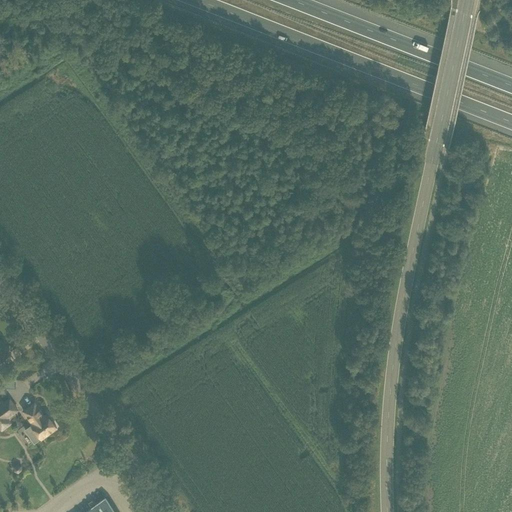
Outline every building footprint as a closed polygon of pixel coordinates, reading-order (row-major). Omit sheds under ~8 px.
[(0,359),(9,353),(0,340),(0,359)] [(19,410),(9,396),(0,402),(0,429),(1,431),(12,423),(8,418),(19,410)] [(26,408),(23,410),(31,421),(32,421),(33,422),(31,424),(24,429),(34,443),(41,438),(48,433),(56,427),(46,413),(44,415),(34,402),(26,408)] [(63,493),(66,497),(88,483),(85,478),(63,493)] [(84,511),(115,511),(105,497),(84,511)]
